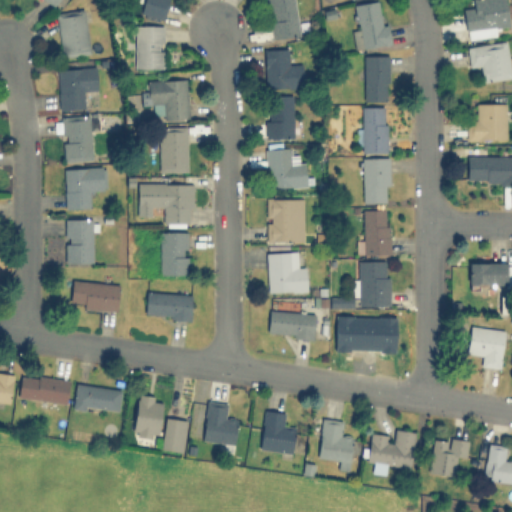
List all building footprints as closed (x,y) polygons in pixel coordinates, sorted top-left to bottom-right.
[(45,0),(58,8),(62,0),(45,0)] [(165,0),(141,0),(138,12),(161,18),(165,0)] [(298,34),(293,0),(265,0),(271,38),(298,34)] [(387,43),(379,0),(373,0),(351,4),(359,47),(387,43)] [(466,38),(494,34),(493,26),(507,24),(503,0),(472,0),(473,7),(462,8),(466,38)] [(83,8),(55,12),(62,56),(89,52),(83,8)] [(162,24),(135,24),(135,67),(162,67),(162,24)] [(506,40),(466,46),(468,66),(479,65),(481,81),(510,77),(506,40)] [(301,87),(301,62),(288,62),(288,48),(264,48),(264,87),(301,87)] [(386,99),(386,54),(363,54),(363,99),(386,99)] [(56,66),(57,108),(85,108),(84,91),(95,90),(94,65),(56,66)] [(187,117),(185,78),(140,80),(141,105),(154,105),(154,119),(187,117)] [(291,95),(266,95),(266,137),(291,137),(291,95)] [(503,102),(476,102),(476,118),(466,118),(466,138),(503,138),(503,102)] [(385,151),(385,105),(359,105),(359,151),(385,151)] [(90,158),(88,114),(60,116),(62,160),(90,158)] [(159,169),(186,169),(186,126),(159,126),(159,169)] [(305,157),(290,158),(290,146),(266,147),(267,186),(306,185),(305,157)] [(511,155),(467,155),(466,183),(511,182),(511,155)] [(387,201),(387,156),(362,156),(362,201),(387,201)] [(63,167),(63,206),(90,206),(90,189),(102,189),(102,166),(63,167)] [(161,210),(161,223),(190,223),(190,182),(136,181),(135,210),(161,210)] [(264,241),(302,241),(302,197),(264,197),(264,241)] [(360,209),(362,253),(387,252),(386,208),(360,209)] [(91,217),(63,217),(63,261),(91,261),(91,217)] [(186,231),(158,231),(158,273),(186,273),(186,231)] [(266,252),(266,291),(305,290),(304,265),(297,265),(297,251),(266,252)] [(387,260),(356,259),(355,295),(356,295),(356,304),(387,304),(387,260)] [(467,285),(511,285),(511,261),(467,261),(467,285)] [(115,309),(117,283),(72,279),(69,305),(115,309)] [(144,316),(188,317),(189,293),(145,291),(144,316)] [(313,312),(267,309),(266,334),(311,337),(313,312)] [(342,348),(392,347),(391,313),(373,313),(373,319),(341,320),(342,348)] [(503,329),(469,325),(466,351),(479,353),(477,364),(498,366),(503,329)] [(11,372),(0,371),(0,399),(10,400),(11,372)] [(17,395),(65,401),(68,379),(20,373),(17,395)] [(120,387),(74,383),(71,407),(117,412),(120,387)] [(156,437),(161,397),(136,393),(131,434),(156,437)] [(226,402),(206,399),(201,440),(232,443),(235,417),(224,416),(226,402)] [(283,411),(262,409),(258,448),(290,451),(293,426),(282,425),(283,411)] [(160,448),(181,450),(184,419),(164,417),(160,448)] [(341,419),(321,417),(316,457),(338,459),(337,466),(347,467),(350,434),(339,433),(341,419)] [(366,461),(372,461),(371,471),(384,473),(385,463),(411,466),(414,431),(393,429),(392,436),(369,434),(366,461)] [(428,472),(452,474),(454,457),(464,458),(466,439),(432,435),(428,472)] [(511,482),(511,459),(504,458),(505,445),(486,442),(482,479),(511,482)]
